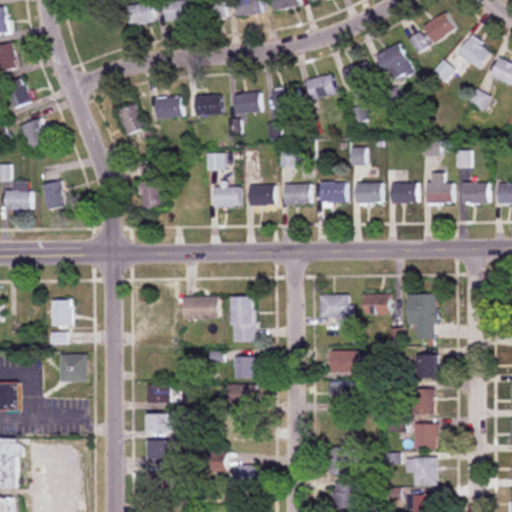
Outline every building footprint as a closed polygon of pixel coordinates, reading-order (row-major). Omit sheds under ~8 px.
[(193,20),(193,0),(166,0),(166,20),(193,20)] [(202,0),(202,20),(228,20),(227,0),(202,0)] [(236,0),(238,17),(265,14),(264,6),(267,6),(266,0),(236,0)] [(273,0),(278,12),(301,5),(299,0),(273,0)] [(154,3),(128,6),(131,26),(157,22),(154,3)] [(0,33),(9,33),(7,7),(0,7),(0,33)] [(409,39),(420,55),(457,30),(447,14),(409,39)] [(481,70),(493,54),(471,38),(459,55),(481,70)] [(0,45),(0,70),(16,70),(16,45),(0,45)] [(385,75),(395,72),(398,80),(413,74),(402,46),(378,56),(385,75)] [(511,86),(511,63),(501,58),(492,77),(511,86)] [(375,82),(369,62),(344,71),(350,90),(375,82)] [(337,94),(332,75),(308,82),(313,101),(337,94)] [(6,84),(14,108),(32,102),(24,78),(6,84)] [(277,113),(302,107),(297,86),(272,92),(277,113)] [(491,97),(478,92),(472,106),(485,111),(491,97)] [(236,95),(236,113),(262,113),(262,95),(236,95)] [(196,116),(222,116),(222,96),(196,96),(196,116)] [(157,99),(159,120),(184,117),(182,97),(157,99)] [(128,136),(147,128),(138,105),(119,112),(128,136)] [(22,127),(32,150),(52,142),(42,118),(22,127)] [(208,154),(208,170),(226,170),(226,154),(208,154)] [(446,183),(446,174),(430,174),(430,204),(454,204),(454,183),(446,183)] [(164,208),(162,181),(142,183),(144,209),(164,208)] [(7,191),(7,210),(33,210),(33,182),(15,182),(15,191),(7,191)] [(45,185),(49,211),(67,208),(62,182),(45,185)] [(348,183),(322,183),(322,205),(348,205),(348,183)] [(489,183),(464,183),(464,204),(489,204),(489,183)] [(511,183),(499,184),(499,204),(511,203),(511,183)] [(384,204),(384,184),(357,184),(357,204),(384,204)] [(393,204),(420,204),(420,184),(393,184),(393,204)] [(286,205),(312,205),(312,185),(286,185),(286,205)] [(276,186),(251,186),(251,206),(276,206),(276,186)] [(242,187),(215,187),(215,207),(242,207),(242,187)] [(205,208),(205,189),(179,189),(179,208),(205,208)] [(354,327),(354,295),(321,295),(321,319),(338,319),(338,327),(354,327)] [(393,316),(393,295),(366,295),(366,316),(393,316)] [(409,295),(409,325),(418,325),(418,340),(437,340),(437,295),(409,295)] [(220,320),(220,297),(185,297),(185,320),(220,320)] [(234,297),(234,343),(256,343),(256,297),(234,297)] [(53,327),(74,327),(74,301),(53,301),(53,327)] [(171,301),(151,301),(151,328),(171,328),(171,301)] [(54,345),(69,345),(69,334),(54,334),(54,345)] [(362,351),(333,351),(333,374),(362,374),(362,351)] [(180,354),(151,354),(151,374),(180,374),(180,354)] [(62,356),(62,383),(89,383),(89,356),(62,356)] [(440,380),(440,356),(418,356),(418,380),(440,380)] [(258,357),(236,357),(236,380),(258,380),(258,357)] [(360,382),(331,382),(331,404),(360,404),(360,382)] [(0,383),(0,411),(20,411),(20,383),(0,383)] [(174,385),(149,385),(149,404),(174,404),(174,385)] [(257,385),(226,385),(226,405),(257,405),(257,385)] [(436,390),(414,390),(414,416),(436,416),(436,390)] [(259,412),(235,412),(235,432),(259,432),(259,412)] [(357,441),(357,414),(333,414),(333,441),(357,441)] [(149,436),(170,436),(170,415),(149,415),(149,436)] [(417,450),(438,450),(438,424),(417,424),(417,450)] [(0,489),(20,489),(20,439),(0,439),(0,489)] [(174,462),(174,442),(149,442),(149,462),(174,462)] [(332,475),(357,475),(357,448),(332,448),(332,475)] [(227,454),(209,454),(209,472),(227,472),(227,454)] [(439,458),(409,458),(409,474),(416,474),(416,486),(439,486),(439,458)] [(235,492),(259,492),(258,466),(235,467),(235,492)] [(173,493),(173,472),(147,472),(147,493),(173,493)] [(334,511),(358,511),(358,483),(334,483),(334,511)] [(437,511),(437,495),(410,495),(410,511),(437,511)] [(0,511),(15,511),(15,498),(0,498),(0,511)]
